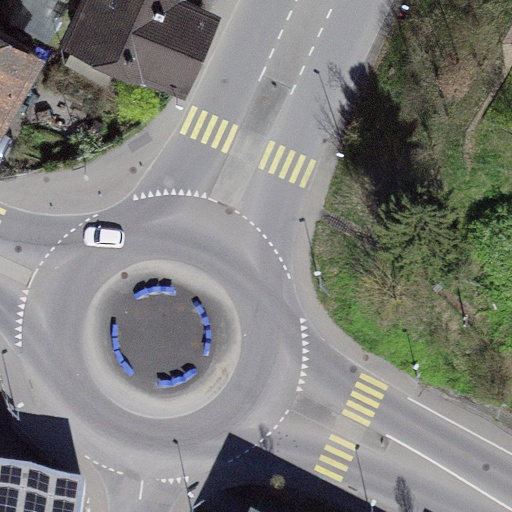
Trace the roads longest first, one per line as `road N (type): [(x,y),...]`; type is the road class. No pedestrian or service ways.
road 1 (primary): [(57,295),(50,358),(61,391),(117,442),(182,450),(216,438),(245,416),(265,386)]
road 2 (primary): [(265,386),(511,509)]
road 3 (secondary): [(208,235),(316,0)]
road 4 (primary): [(208,235),(137,228),(104,241),(76,264),(57,295)]
road 5 (primary): [(265,386),(275,352),(261,282),(208,235)]
